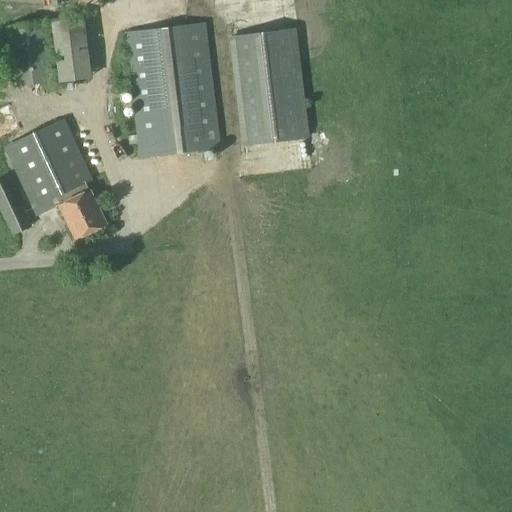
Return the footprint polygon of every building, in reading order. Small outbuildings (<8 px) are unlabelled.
[(95,40),(105,39),(102,13),(92,14),(95,40)] [(87,71),(83,18),(56,20),(60,73),(87,71)] [(6,29),(10,65),(13,88),(52,84),(46,24),(6,29)] [(125,34),(139,159),(220,150),(205,24),(125,34)] [(231,40),(243,147),(308,139),(295,32),(231,40)] [(88,109),(75,113),(96,174),(109,170),(88,109)] [(3,151),(31,209),(81,185),(54,127),(3,151)] [(7,176),(0,179),(0,208),(4,217),(22,209),(7,176)] [(59,208),(75,240),(105,226),(90,193),(59,208)]
